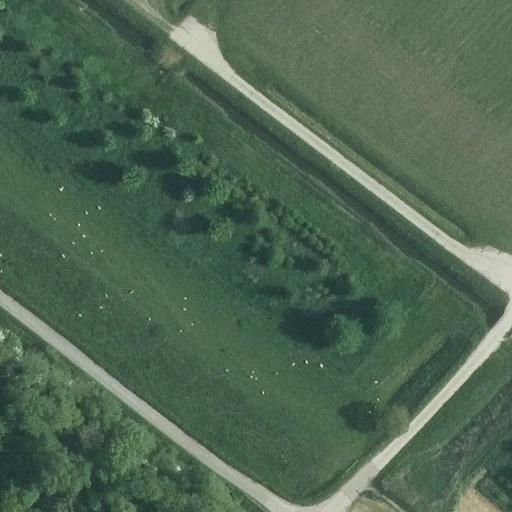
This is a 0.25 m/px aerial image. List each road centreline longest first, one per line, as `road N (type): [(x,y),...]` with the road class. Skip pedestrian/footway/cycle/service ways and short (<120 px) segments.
road 1 (unclassified): [(278,511),(0,301)]
road 2 (unclassified): [(329,511),(511,317)]
